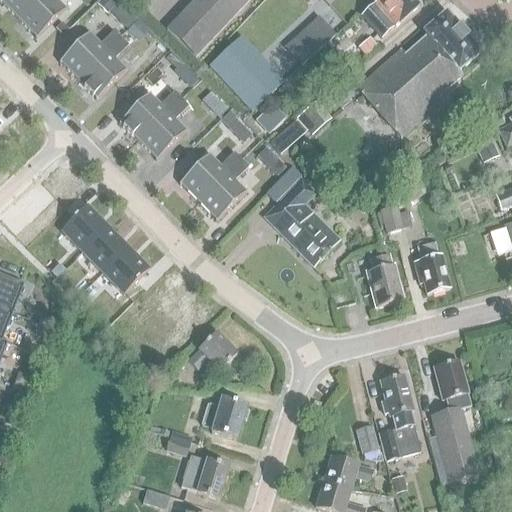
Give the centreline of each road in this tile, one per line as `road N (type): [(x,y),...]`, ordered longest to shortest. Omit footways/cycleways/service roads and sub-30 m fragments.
road 1 (residential): [(305,358),(226,293),(66,135)]
road 2 (residential): [(511,305),(305,358)]
road 3 (residential): [(258,511),(305,358)]
